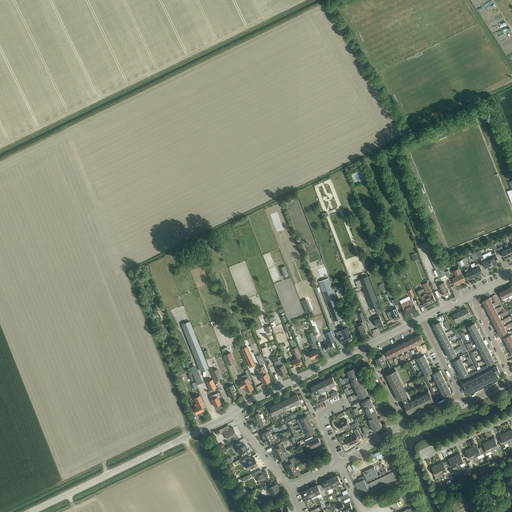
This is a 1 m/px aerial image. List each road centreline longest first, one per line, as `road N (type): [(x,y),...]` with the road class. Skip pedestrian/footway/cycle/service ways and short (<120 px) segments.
road 1 (tertiary): [(30,511),(236,411)]
road 2 (tertiary): [(236,411),(362,348)]
